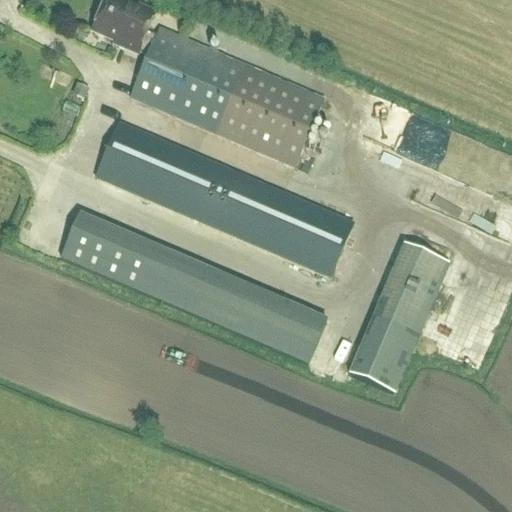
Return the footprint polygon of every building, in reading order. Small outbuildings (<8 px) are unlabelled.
[(138,11),(110,0),(108,0),(93,36),(125,50),(124,52),(138,58),(139,56),(149,60),(131,103),(296,172),(325,102),(161,32),(158,41),(148,36),(156,16),(139,9),(138,11)] [(155,26),(176,34),(179,26),(158,17),(155,26)] [(87,93),(76,88),(72,98),(83,103),(87,93)] [(376,149),(400,159),(412,133),(388,122),(376,149)] [(332,282),(355,227),(121,128),(97,183),(332,282)] [(409,212),(405,223),(457,243),(461,233),(409,212)] [(478,212),(473,243),(504,248),(509,217),(478,212)] [(81,219),(62,264),(311,370),(330,325),(81,219)] [(22,252),(31,232),(23,228),(14,248),(22,252)] [(418,341),(450,268),(406,248),(374,322),(418,341)] [(315,307),(320,295),(267,272),(262,285),(315,307)] [(440,326),(437,323),(429,333),(453,352),(471,329),(451,313),(440,326)]
